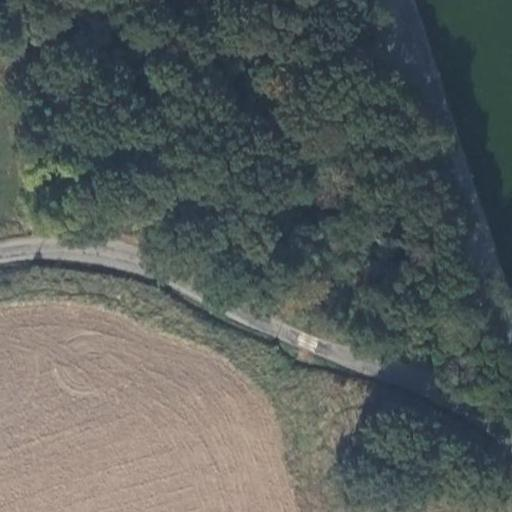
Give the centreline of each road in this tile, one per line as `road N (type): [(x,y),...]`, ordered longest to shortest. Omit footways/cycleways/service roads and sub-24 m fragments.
road 1 (unclassified): [(511,444),(438,392),(309,342),(152,264),(96,250),(0,254)]
road 2 (track): [(0,317),(60,313),(144,329),(218,379),(253,430),(282,511)]
